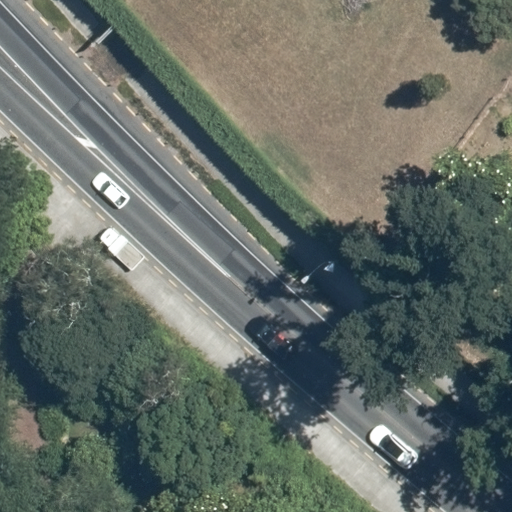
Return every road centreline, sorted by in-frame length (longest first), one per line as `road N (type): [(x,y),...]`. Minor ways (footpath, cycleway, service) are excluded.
road 1 (secondary): [(0,14),(299,310),(511,486)]
road 2 (secondary): [(473,511),(0,88)]
